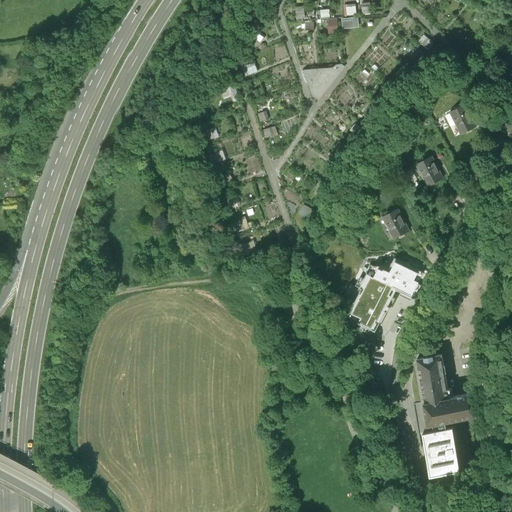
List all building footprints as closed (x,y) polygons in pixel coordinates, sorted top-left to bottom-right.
[(344,5),(345,15),(355,15),(354,5),(344,5)] [(327,9),(318,9),(318,17),(327,17),(327,9)] [(340,18),(340,28),(358,28),(357,17),(340,18)] [(427,50),(433,44),(425,35),(419,41),(427,50)] [(333,68),(304,70),(312,95),(318,100),(344,67),(341,65),(335,65),(333,68)] [(465,104),(450,112),(461,134),(476,127),(465,104)] [(511,126),(505,124),(501,133),(511,138),(511,126)] [(202,139),(211,136),(208,127),(199,130),(202,139)] [(431,156),(416,163),(427,186),(442,178),(431,156)] [(398,208),(382,216),(393,238),(409,231),(398,208)] [(354,303),(348,314),(353,320),(375,331),(385,312),(387,312),(389,307),(388,306),(396,290),(417,301),(423,290),(419,288),(421,285),(418,284),(423,273),(410,266),(394,257),(389,268),(383,265),(374,265),(370,274),(367,272),(360,286),(359,285),(351,301),(354,303)] [(435,429),(424,431),(431,474),(461,469),(453,426),(451,426),(450,420),(475,416),(480,409),(478,399),(471,394),(449,397),(441,354),(417,358),(425,402),(424,402),(428,424),(434,423),(435,429)]
